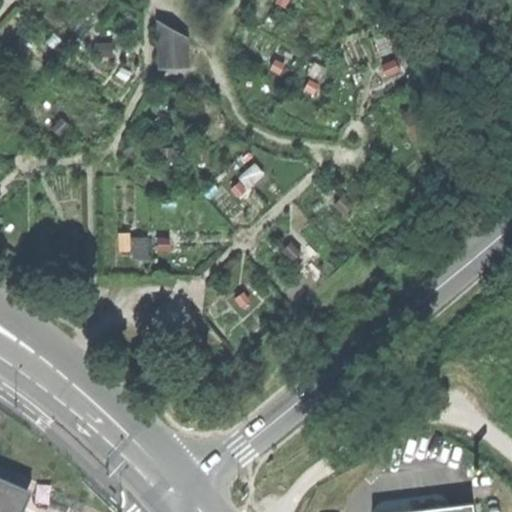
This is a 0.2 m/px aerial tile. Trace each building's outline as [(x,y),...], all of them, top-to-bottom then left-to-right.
[(291,0),(276,0),(275,4),(288,8),(291,0)] [(269,11),(256,3),(248,16),(261,24),(269,11)] [(186,63),(185,36),(154,20),(158,63),(186,63)] [(289,63),(276,56),(269,68),(282,75),(289,63)] [(398,57),(384,62),(389,75),(403,70),(398,57)] [(324,81),(310,74),(304,86),(317,93),(324,81)] [(90,90),(77,80),(68,93),(81,102),(90,90)] [(418,104),(403,111),(409,123),(423,116),(418,104)] [(72,124),(63,115),(53,125),(61,134),(72,124)] [(425,119),(412,125),(417,137),(431,131),(425,119)] [(175,144),(162,145),(162,159),(176,159),(175,144)] [(210,145),(196,146),(197,160),(211,159),(210,145)] [(251,189),(241,178),(231,187),(241,198),(251,189)] [(357,203),(346,192),(336,202),(348,213),(357,203)] [(132,230),(120,230),(121,249),(133,248),(133,234),(132,230)] [(152,233),(133,234),(133,248),(134,256),(153,255),(152,233)] [(173,234),(159,235),(159,248),(173,247),(173,234)] [(305,250),(294,239),(284,249),(295,260),(305,250)] [(0,476),(0,511),(22,511),(26,504),(32,490),(0,476)]
